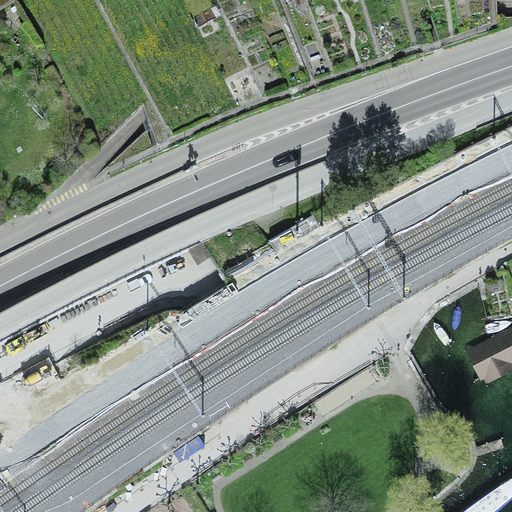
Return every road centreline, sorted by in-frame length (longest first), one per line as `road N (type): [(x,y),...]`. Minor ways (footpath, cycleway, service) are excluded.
road 1 (tertiary): [(0,329),(282,191),(511,101)]
road 2 (trunk): [(511,66),(231,175),(0,283)]
road 3 (tertiary): [(511,36),(194,150),(0,242)]
road 4 (residential): [(0,364),(146,292),(176,288),(203,295),(274,400)]
road 5 (residential): [(511,255),(417,304),(274,400)]
road 6 (residential): [(274,400),(113,511)]
